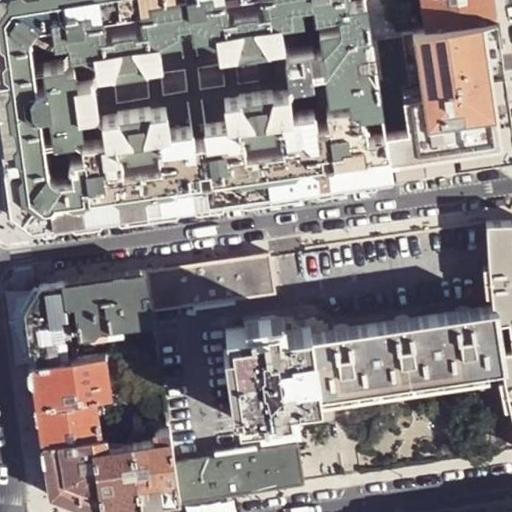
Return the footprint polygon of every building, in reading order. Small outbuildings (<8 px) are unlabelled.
[(0,0),(0,58),(34,53),(30,30),(35,23),(50,21),(52,21),(52,14),(59,13),(57,0),(0,0)] [(117,0),(57,0),(59,13),(52,14),(52,21),(50,21),(53,40),(67,39),(70,53),(96,50),(95,48),(105,46),(103,37),(103,31),(104,31),(102,14),(119,11),(117,0)] [(82,129),(84,141),(108,137),(105,117),(119,114),(118,112),(152,107),(152,110),(168,107),(171,128),(194,124),(196,140),(209,139),(206,123),(228,120),(225,99),(240,97),(239,95),(274,90),(274,91),(289,90),(292,110),(317,108),(319,123),(330,121),(329,106),(352,102),(351,90),(330,92),(326,68),(313,70),(315,78),(294,82),(292,76),(289,77),(285,54),(289,53),(288,48),(312,44),(317,48),(323,48),(319,26),(340,23),(339,10),(315,14),(313,0),(300,2),(302,17),(278,21),(281,44),(268,45),(267,47),(235,52),(234,51),(218,53),(216,30),(192,33),(189,20),(178,20),(180,36),(157,39),(160,61),(146,65),(146,67),(113,71),(112,68),(100,71),(96,50),(70,53),(72,66),(75,83),(88,80),(92,84),(95,107),(80,112),(82,129)] [(117,0),(119,11),(136,9),(138,26),(141,25),(141,31),(142,31),(144,39),(156,37),(157,39),(180,36),(178,20),(189,20),(192,33),(216,30),(215,28),(224,28),(223,19),(224,18),(223,13),(224,13),(222,0),(117,0)] [(222,0),(224,13),(223,13),(224,18),(231,17),(230,12),(252,9),(253,14),(262,12),(261,7),(260,8),(258,0),(222,0)] [(258,0),(260,8),(261,7),(262,12),(264,11),(266,21),(278,18),(278,21),(302,17),(300,2),(313,0),(315,14),(339,10),(351,8),(350,0),(258,0)] [(366,112),(385,109),(382,91),(380,74),(364,76),(363,69),(358,61),(357,52),(360,43),(358,34),(372,31),(368,3),(368,0),(350,0),(351,8),(339,10),(340,23),(319,26),(323,48),(317,48),(312,44),(288,48),(289,53),(285,54),(289,77),(292,76),(294,82),(315,78),(313,70),(326,68),(330,92),(351,90),(352,102),(363,101),(365,113),(366,112)] [(397,34),(390,0),(389,0),(368,3),(372,31),(374,38),(397,34)] [(424,0),(430,29),(467,24),(498,20),(495,0),(424,0)] [(119,11),(102,14),(104,31),(103,31),(103,37),(112,35),(111,31),(132,27),(133,32),(141,31),(141,25),(138,26),(136,9),(119,11)] [(224,18),(223,19),(224,28),(215,28),(216,30),(218,53),(234,51),(235,52),(267,47),(268,45),(281,44),(278,21),(278,18),(266,21),(264,11),(262,12),(253,14),(252,9),(230,12),(231,17),(224,18)] [(502,39),(498,20),(467,24),(430,29),(397,34),(374,38),(380,74),(382,91),(385,109),(387,125),(389,134),(395,174),(457,165),(511,157),(511,105),(476,111),(473,90),(509,86),(502,39)] [(40,87),(45,86),(42,65),(62,62),(63,68),(72,66),(70,53),(67,39),(53,40),(50,21),(35,23),(30,30),(34,53),(40,87)] [(146,65),(160,61),(157,39),(156,37),(144,39),(142,31),(141,31),(133,32),(132,27),(111,31),(112,35),(103,37),(105,46),(95,48),(96,50),(100,71),(112,68),(113,71),(146,67),(146,65)] [(358,34),(360,43),(357,52),(358,61),(363,69),(364,76),(380,74),(374,38),(372,31),(358,34)] [(0,106),(7,158),(48,152),(42,110),(48,110),(53,137),(72,135),(73,131),(82,129),(80,112),(95,107),(92,84),(88,80),(75,83),(72,66),(63,68),(62,62),(42,65),(45,86),(40,87),(34,53),(0,58),(0,106)] [(292,112),(292,110),(289,90),(274,91),(274,90),(239,95),(240,97),(225,99),(228,120),(228,122),(236,120),(238,133),(240,135),(247,132),(249,137),(272,132),(272,129),(279,128),(282,127),(280,114),(292,112)] [(395,174),(389,134),(371,136),(368,120),(367,120),(366,112),(365,113),(363,101),(352,102),(329,106),(330,121),(319,123),(317,108),(292,110),(292,112),(280,114),(282,127),(279,128),(280,130),(278,130),(281,149),(264,151),(270,193),(286,190),(355,180),(395,174)] [(161,131),(171,129),(171,128),(168,107),(152,110),(152,107),(118,112),(119,114),(105,117),(108,137),(108,138),(117,137),(119,150),(128,150),(128,153),(154,151),(153,145),(160,145),(163,144),(161,131)] [(387,125),(385,109),(366,112),(367,120),(368,120),(371,136),(389,134),(387,125)] [(48,110),(42,110),(48,152),(69,149),(72,159),(86,157),(84,141),(82,129),(73,131),(72,135),(53,137),(48,110)] [(234,198),(270,193),(264,151),(247,154),(243,135),(240,136),(240,135),(238,133),(236,120),(228,122),(228,120),(206,123),(209,139),(196,140),(194,124),(171,128),(171,129),(161,131),(163,144),(160,145),(160,148),(158,149),(161,166),(143,169),(151,210),(189,205),(234,198)] [(243,135),(247,154),(264,151),(281,149),(278,130),(280,130),(279,128),(272,129),(272,132),(249,137),(247,132),(240,135),(240,136),(243,135)] [(144,211),(151,210),(143,169),(126,170),(122,153),(120,153),(119,150),(117,137),(108,138),(108,137),(84,141),(86,157),(72,159),(70,159),(72,180),(74,178),(76,185),(85,184),(91,219),(95,218),(144,211)] [(143,169),(161,166),(158,149),(160,148),(160,145),(153,145),(154,151),(128,153),(128,150),(119,150),(120,153),(122,153),(126,170),(143,169)] [(56,181),(72,180),(70,159),(72,159),(69,149),(48,152),(50,176),(56,181)] [(37,227),(77,221),(91,219),(85,184),(76,185),(74,178),(72,180),(56,181),(50,176),(48,152),(7,158),(15,209),(37,227)] [(511,222),(488,222),(490,273),(486,273),(488,288),(492,287),(493,299),(494,307),(504,369),(507,387),(503,389),(506,404),(511,403),(511,408),(511,222)] [(148,272),(154,310),(196,305),(196,309),(236,303),(236,298),(277,292),(271,253),(196,265),(148,272)] [(103,279),(66,284),(69,307),(77,307),(83,339),(103,333),(103,335),(113,333),(114,329),(155,322),(154,310),(148,272),(103,279)] [(37,368),(78,362),(69,307),(66,284),(51,286),(44,287),(28,313),(37,368)] [(504,369),(494,307),(322,333),(315,332),(324,395),(504,369)] [(324,395),(315,332),(314,325),(283,332),(282,320),(279,316),(245,322),(247,327),(226,330),(240,424),(260,421),(261,425),(294,421),(296,418),(294,399),(307,397),(317,403),(325,402),(324,395)] [(159,349),(148,351),(151,375),(163,373),(159,349)] [(37,368),(41,407),(97,398),(108,396),(106,385),(113,384),(109,357),(86,360),(78,362),(37,368)] [(123,382),(125,394),(137,393),(135,380),(123,382)] [(106,385),(108,396),(115,395),(113,384),(106,385)] [(41,407),(47,448),(95,440),(104,439),(97,398),(41,407)] [(160,440),(173,439),(172,428),(162,430),(159,433),(160,440)] [(167,506),(183,504),(180,482),(177,464),(173,439),(160,440),(134,445),(144,510),(167,506)] [(47,448),(54,497),(82,508),(91,511),(105,511),(97,450),(95,440),(47,448)] [(129,511),(144,510),(134,445),(111,449),(97,450),(105,511),(129,511)] [(306,485),(300,446),(260,452),(219,457),(195,462),(196,479),(180,482),(183,504),(232,496),(306,485)] [(196,479),(195,462),(177,464),(180,482),(196,479)]
